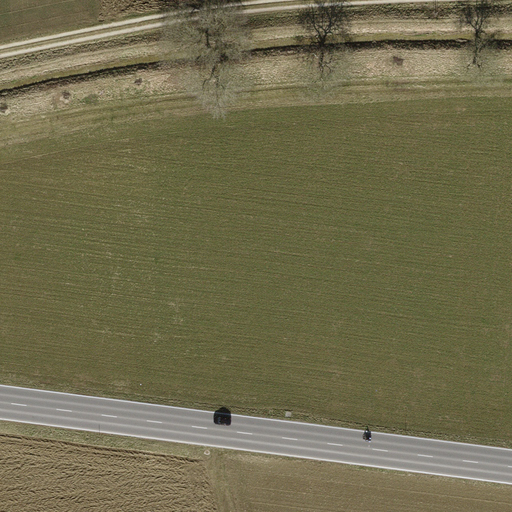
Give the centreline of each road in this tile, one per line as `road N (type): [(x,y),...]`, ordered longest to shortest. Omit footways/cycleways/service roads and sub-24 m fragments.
road 1 (secondary): [(0,401),(511,466)]
road 2 (track): [(347,0),(241,8),(0,52)]
